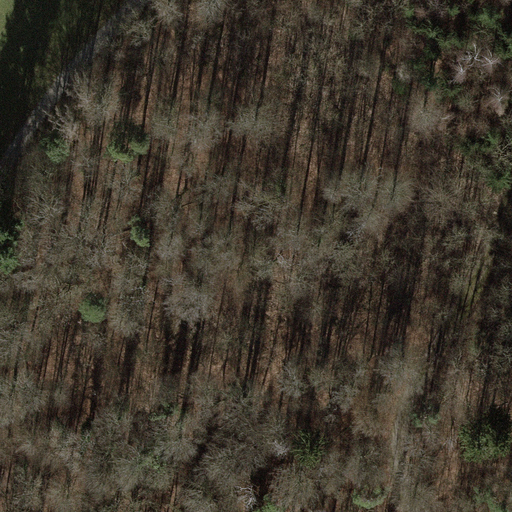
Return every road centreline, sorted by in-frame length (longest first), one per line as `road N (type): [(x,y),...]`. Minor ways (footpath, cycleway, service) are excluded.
road 1 (track): [(422,511),(408,492),(401,426),(511,205)]
road 2 (track): [(141,0),(0,172)]
